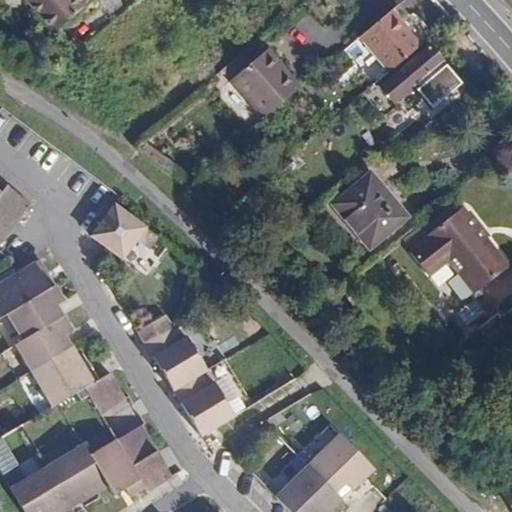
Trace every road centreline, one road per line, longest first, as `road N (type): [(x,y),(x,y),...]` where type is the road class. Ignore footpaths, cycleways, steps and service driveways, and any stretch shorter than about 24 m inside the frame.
road 1 (residential): [(468,511),(134,173),(0,84)]
road 2 (residential): [(236,511),(189,460),(65,249),(41,189),(0,158)]
